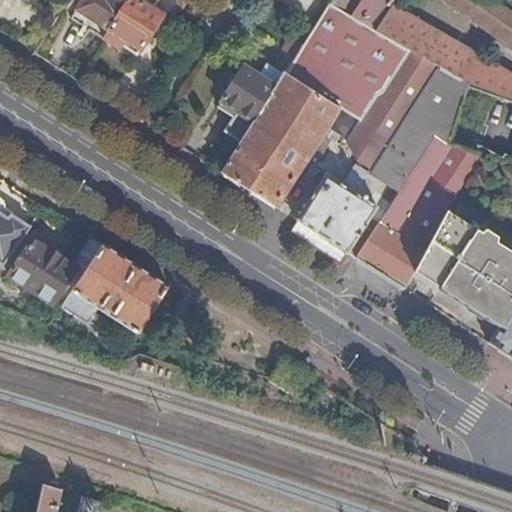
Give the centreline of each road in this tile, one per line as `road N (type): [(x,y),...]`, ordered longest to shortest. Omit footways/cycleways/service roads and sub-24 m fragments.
road 1 (tertiary): [(0,118),(511,453)]
road 2 (tertiary): [(511,423),(0,95)]
